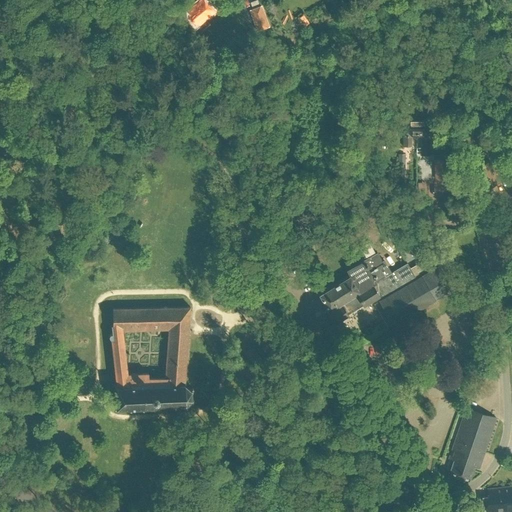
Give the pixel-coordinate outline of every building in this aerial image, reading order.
[(190,14),(188,16),(195,23),(196,22),(199,25),(215,12),(204,0),(200,0),(187,11),(190,14)] [(261,6),(250,10),(257,30),(269,26),(261,6)] [(403,136),(403,146),(411,146),(412,136),(416,136),(416,121),(405,121),(405,136),(403,136)] [(421,136),(421,155),(429,155),(430,136),(428,136),(428,121),(416,121),(416,136),(421,136)] [(477,138),(480,145),(490,141),(486,134),(477,138)] [(445,158),(433,159),(435,180),(447,180),(445,158)] [(489,161),(475,167),(484,188),(499,181),(489,161)] [(244,215),(234,221),(247,237),(257,231),(244,215)] [(334,321),(377,297),(393,324),(453,289),(440,265),(439,266),(433,255),(410,268),(407,263),(391,272),(383,260),(382,261),(377,252),(347,270),(350,276),(319,295),(334,321)] [(193,389),(192,388),(190,389),(186,383),(185,381),(190,306),(113,308),(113,324),(110,325),(111,333),(110,333),(110,334),(109,335),(109,336),(109,337),(110,338),(110,339),(116,385),(115,384),(114,385),(116,387),(116,406),(114,408),(115,409),(118,407),(129,407),(129,410),(131,410),(131,407),(141,406),(142,409),(143,409),(143,406),(153,406),(153,409),(155,409),(155,406),(165,405),(165,408),(166,408),(166,405),(176,405),(176,408),(178,408),(178,405),(184,404),(185,407),(187,406),(186,404),(190,399),(193,399),(193,398),(191,397),(190,390),(193,389)] [(474,385),(473,387),(482,392),(491,374),(482,369),(477,378),(474,377),(471,383),(474,385)] [(466,408),(449,459),(454,460),(450,473),(469,480),(474,467),(478,468),(495,417),(466,408)] [(511,511),(511,486),(486,489),(487,496),(482,497),(483,510),(483,509),(483,511),(511,511)]
